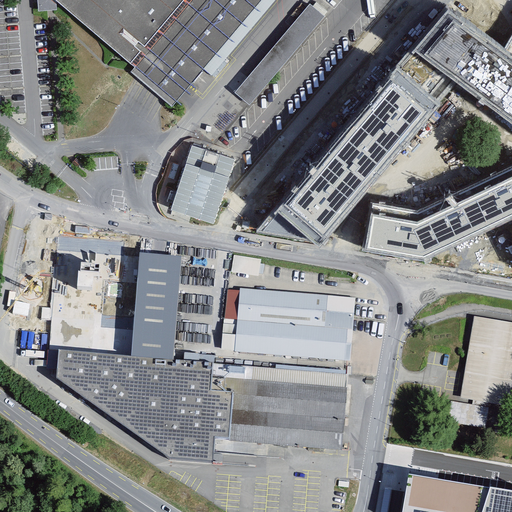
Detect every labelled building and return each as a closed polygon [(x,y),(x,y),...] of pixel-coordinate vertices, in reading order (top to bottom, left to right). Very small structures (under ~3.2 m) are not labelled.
[(52,0),(173,102),(259,0),(52,0)] [(311,1),(238,92),(254,105),(327,14),(311,1)] [(511,55),(503,48),(449,11),(418,54),(511,122),(511,55)] [(511,31),(503,48),(511,55),(511,31)] [(397,71),(261,230),(325,241),(357,201),(438,105),(397,71)] [(511,165),(417,208),(371,199),(362,250),(425,261),(511,218),(511,165)] [(179,258),(137,254),(128,357),(169,360),(179,258)] [(234,255),(232,273),(262,276),(264,258),(234,255)] [(354,298),(238,289),(233,354),(349,364),(354,298)] [(450,402),(447,421),(498,430),(501,412),(484,409),(485,402),(507,406),(511,376),(511,324),(473,318),(459,398),(472,400),(471,406),(450,402)] [(128,357),(55,350),(53,378),(166,458),(210,462),(211,439),(226,440),(230,393),(208,391),(210,364),(169,360),(128,357)] [(347,376),(210,364),(208,391),(230,393),(226,440),(340,451),(347,376)] [(511,511),(511,489),(409,474),(402,511),(511,511)] [(388,511),(392,490),(385,488),(380,511),(388,511)]
